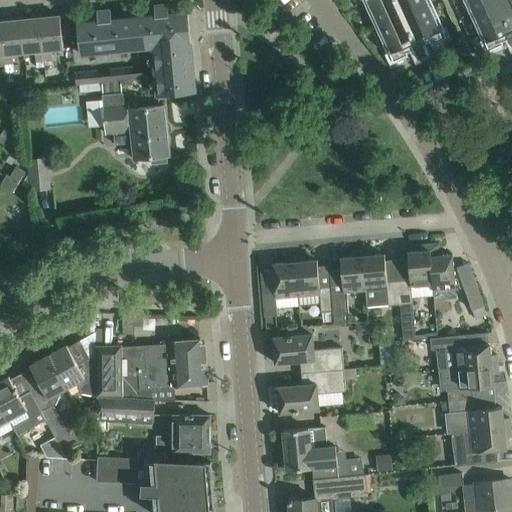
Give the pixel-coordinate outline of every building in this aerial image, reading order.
[(431,44),(443,38),(446,37),(441,28),(438,29),(425,0),(368,0),(392,51),(389,52),(393,61),(408,55),(404,46),(411,43),(414,48),(422,44),(420,39),(427,35),(431,44)] [(511,0),(468,0),(487,40),(484,41),(489,50),(503,44),(499,35),(507,32),(509,37),(511,35),(511,0)] [(196,91),(188,12),(77,23),(80,55),(153,48),(157,95),(196,91)] [(63,49),(60,15),(40,17),(44,61),(52,60),(51,50),(63,49)] [(44,61),(40,17),(20,19),(23,53),(35,51),(36,62),(44,61)] [(23,53),(20,19),(0,21),(5,65),(13,64),(12,54),(23,53)] [(111,69),(113,81),(134,79),(133,67),(111,69)] [(97,71),(76,73),(77,84),(98,82),(97,71)] [(152,162),(166,160),(166,155),(170,155),(165,105),(129,108),(129,103),(123,104),(122,93),(102,94),(106,133),(114,132),(115,144),(132,142),(133,158),(152,157),(152,162)] [(5,128),(0,135),(0,142),(10,149),(18,137),(5,128)] [(30,191),(52,189),(49,156),(27,158),(30,191)] [(7,174),(0,185),(0,186),(12,193),(14,190),(19,182),(25,171),(16,166),(10,176),(7,174)] [(440,255),(439,243),(429,244),(433,290),(455,288),(452,254),(440,255)] [(420,251),(408,252),(410,279),(398,280),(401,304),(413,303),(411,286),(432,284),(433,290),(429,244),(420,245),(420,251)] [(372,255),(371,249),(362,250),(365,290),(367,305),(388,304),(389,305),(401,304),(398,280),(387,281),(384,254),(372,255)] [(340,258),(341,265),(342,285),(331,286),(333,310),(334,323),(345,322),(344,312),(348,312),(346,291),(365,290),(362,250),(352,251),(353,256),(340,258)] [(273,263),(275,291),(263,292),(265,316),(277,315),(276,297),(298,295),(294,255),(285,256),(285,262),(273,263)] [(305,261),(304,255),(294,255),(298,295),(320,293),(321,311),(333,310),(331,286),(319,287),(317,260),(305,261)] [(484,305),(476,283),(464,287),(472,310),(484,305)] [(413,303),(401,304),(403,339),(403,340),(404,339),(415,339),(413,303)] [(273,337),(275,363),(300,361),(301,373),(344,370),(342,347),(314,349),(313,333),(293,335),(273,337)] [(467,334),(430,337),(431,349),(437,349),(439,369),(498,363),(497,354),(491,354),(490,343),(468,345),(467,334)] [(122,344),(96,345),(96,354),(97,396),(154,399),(175,399),(174,386),(208,383),(204,343),(205,342),(200,338),(199,339),(171,341),(171,343),(122,347),(122,344)] [(380,365),(390,364),(393,364),(392,352),(392,340),(379,342),(380,365)] [(77,364),(67,344),(48,354),(66,387),(75,382),(80,390),(82,393),(97,396),(96,354),(77,364)] [(48,354),(30,364),(40,384),(30,390),(47,419),(56,437),(58,440),(69,434),(52,404),(55,403),(59,394),(58,391),(66,387),(48,354)] [(498,363),(439,369),(441,390),(447,389),(448,401),(473,398),(472,387),(494,385),(493,374),(499,373),(498,363)] [(397,364),(393,364),(390,364),(390,374),(398,374),(397,364)] [(355,369),(344,370),(345,380),(356,379),(355,369)] [(302,384),(277,386),(280,413),(319,409),(318,393),(346,390),(345,380),(344,370),(301,373),(302,384)] [(15,387),(9,376),(0,380),(0,403),(8,418),(17,435),(47,419),(30,390),(19,396),(16,390),(17,389),(16,387),(15,387)] [(154,399),(97,396),(96,420),(153,423),(153,417),(154,399)] [(473,398),(448,401),(449,412),(445,412),(447,433),(451,433),(510,427),(509,417),(503,418),(502,407),(474,409),(473,398)] [(448,401),(441,402),(442,413),(445,412),(449,412),(448,401)] [(0,422),(8,418),(0,403),(0,422)] [(158,458),(158,451),(172,451),(172,452),(210,452),(210,415),(172,415),(172,435),(155,435),(155,446),(137,446),(136,456),(158,458)] [(287,470),(312,467),(313,479),(361,474),(360,458),(336,460),(335,445),(327,445),(325,427),(303,428),(283,430),(287,470)] [(510,427),(451,433),(454,465),(485,462),(484,451),(506,448),(505,437),(511,437),(510,427)] [(43,444),(42,444),(48,457),(56,457),(67,457),(58,440),(56,437),(55,437),(54,437),(43,444)] [(110,481),(112,456),(97,455),(96,481),(110,481)] [(389,455),(378,457),(380,470),(391,469),(389,455)] [(33,511),(36,511),(39,456),(27,456),(26,483),(25,493),(24,511),(33,511)] [(110,481),(124,482),(125,457),(112,456),(110,481)] [(158,487),(213,490),(211,462),(125,457),(124,482),(141,483),(141,494),(158,495),(158,487)] [(438,475),(440,487),(450,486),(463,485),(462,473),(438,475)] [(315,498),(289,500),(289,511),(333,511),(333,500),(368,496),(366,474),(361,474),(313,479),(315,498)] [(510,478),(499,480),(474,482),(477,511),(511,507),(509,496),(511,496),(510,478)] [(450,486),(440,487),(441,501),(451,500),(450,486)] [(215,511),(213,490),(158,487),(158,495),(159,511),(215,511)] [(14,510),(24,511),(25,493),(15,492),(14,510)]
